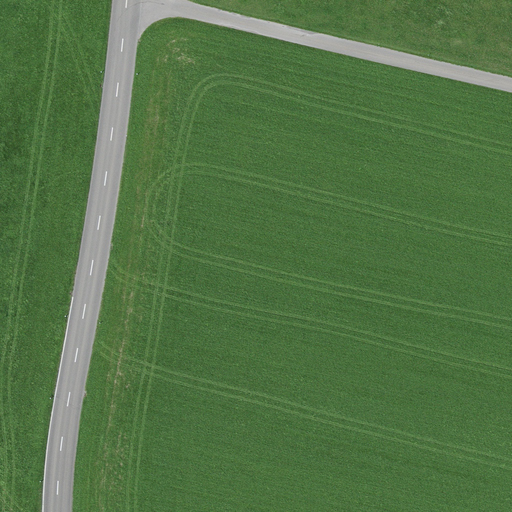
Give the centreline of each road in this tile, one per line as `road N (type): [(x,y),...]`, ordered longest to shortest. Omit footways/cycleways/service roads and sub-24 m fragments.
road 1 (tertiary): [(128,0),(61,511)]
road 2 (track): [(511,85),(143,0)]
